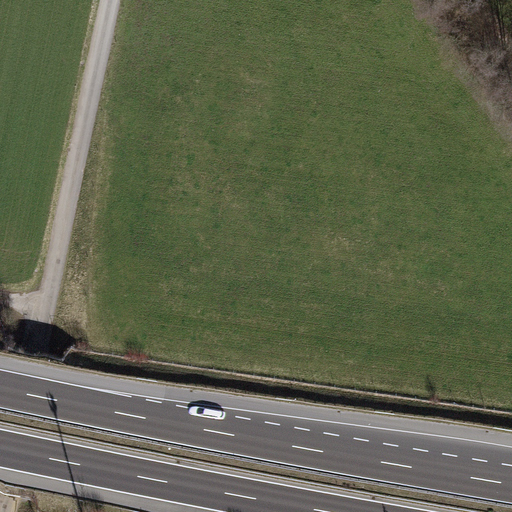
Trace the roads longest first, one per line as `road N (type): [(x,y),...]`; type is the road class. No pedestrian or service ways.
road 1 (track): [(109,0),(3,511)]
road 2 (motorway): [(511,483),(0,387)]
road 3 (motorway): [(0,449),(319,511)]
